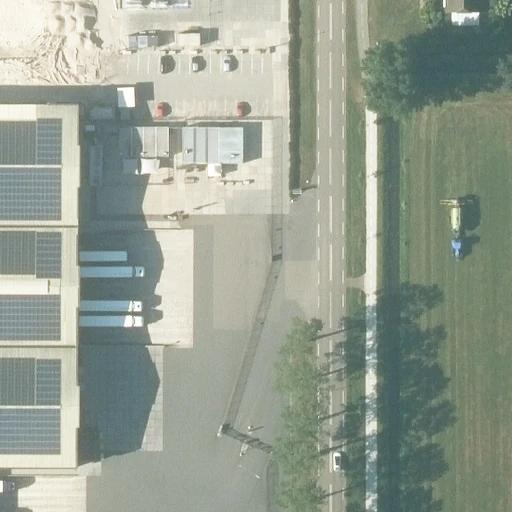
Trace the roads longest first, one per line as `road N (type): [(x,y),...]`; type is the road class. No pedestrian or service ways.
road 1 (secondary): [(329,511),(329,0)]
road 2 (unknown): [(329,244),(296,279),(217,457),(204,466),(98,483)]
